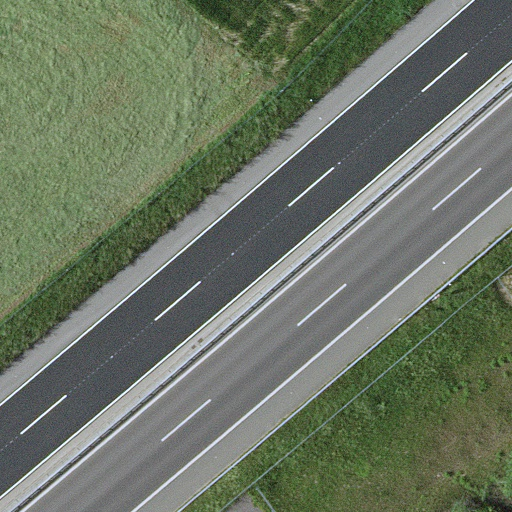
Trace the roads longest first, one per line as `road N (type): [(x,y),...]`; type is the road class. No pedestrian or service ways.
road 1 (motorway): [(511,14),(0,451)]
road 2 (motorway): [(76,511),(511,140)]
